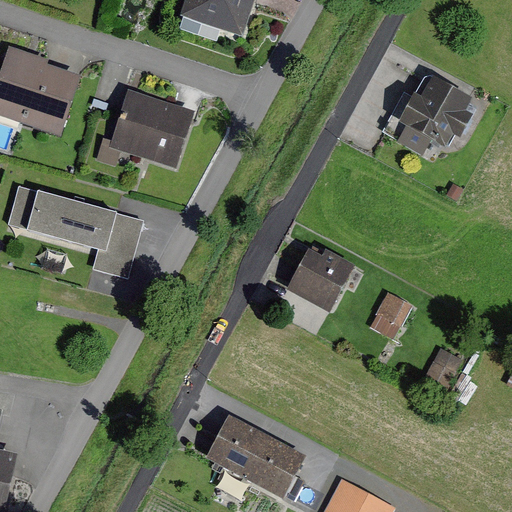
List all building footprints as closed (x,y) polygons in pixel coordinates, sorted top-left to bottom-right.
[(257,0),(193,0),(187,17),(245,37),(257,0)] [(87,72),(18,49),(0,103),(0,115),(65,137),(87,72)] [(484,102),(438,72),(405,123),(451,152),(484,102)] [(197,112),(135,93),(118,146),(180,165),(197,112)] [(25,186),(14,224),(104,249),(113,252),(123,213),(25,186)] [(151,221),(123,213),(113,252),(104,249),(98,269),(134,279),(151,221)] [(360,268),(323,248),(299,292),(336,312),(360,268)] [(419,305),(393,291),(375,324),(401,338),(419,305)] [(468,367),(441,353),(425,381),(453,396),(468,367)] [(0,511),(9,511),(21,456),(1,452),(9,412),(0,410),(0,511)] [(314,458),(235,416),(213,457),(292,499),(314,458)] [(408,511),(411,507),(340,470),(320,507),(329,511),(408,511)]
